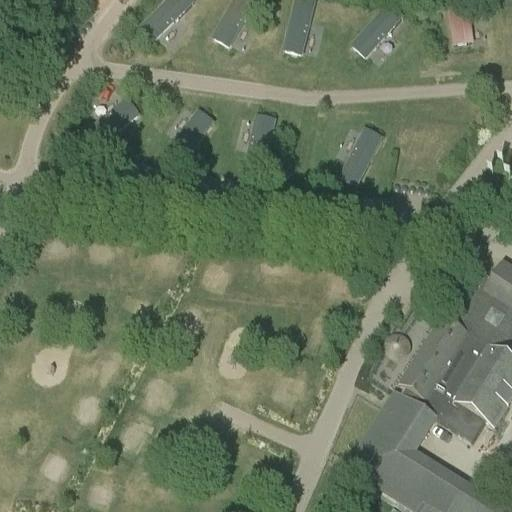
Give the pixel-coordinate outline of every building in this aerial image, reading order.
[(171,0),(142,27),(163,49),(202,12),(190,0),(171,0)] [(303,0),(296,0),(285,51),(310,57),(321,4),(303,0)] [(233,50),(252,12),(233,2),(213,40),(233,50)] [(389,6),(353,47),(379,69),(414,28),(389,6)] [(450,14),(454,49),(476,46),(473,12),(450,14)] [(247,159),(270,163),(277,121),(254,118),(247,159)] [(0,172),(6,173),(12,127),(0,125),(0,172)] [(364,189),(384,139),(362,131),(342,181),(364,189)] [(511,398),(511,272),(511,273),(507,270),(503,267),(490,285),(475,275),(467,289),(474,294),(467,305),(462,302),(447,325),(441,321),(398,389),(405,393),(401,399),(394,394),(390,401),(345,472),(407,511),(503,511),(437,470),(417,456),(438,424),(451,433),(464,413),(492,430),(511,398)]
